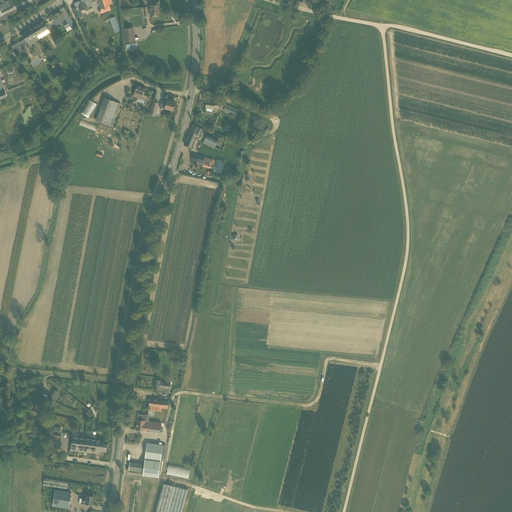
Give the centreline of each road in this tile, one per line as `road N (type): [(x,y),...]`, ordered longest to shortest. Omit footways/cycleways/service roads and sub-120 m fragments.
road 1 (tertiary): [(111,511),(152,247),(191,93),(194,0)]
road 2 (track): [(383,27),(408,246),(344,511)]
road 3 (track): [(382,365),(328,359),(309,406),(184,393),(175,396),(165,430)]
road 4 (track): [(383,27),(511,56)]
road 5 (track): [(167,480),(283,511)]
